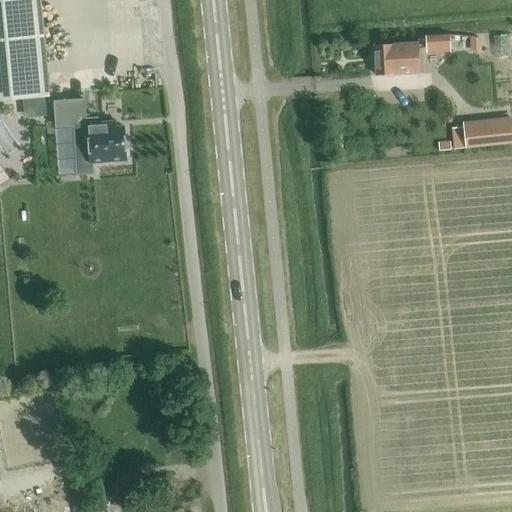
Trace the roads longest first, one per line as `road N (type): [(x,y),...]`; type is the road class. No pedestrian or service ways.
road 1 (unclassified): [(222,511),(166,0)]
road 2 (secondary): [(271,511),(215,0)]
